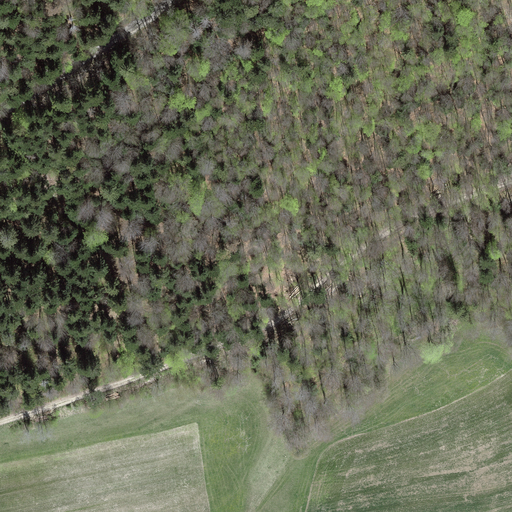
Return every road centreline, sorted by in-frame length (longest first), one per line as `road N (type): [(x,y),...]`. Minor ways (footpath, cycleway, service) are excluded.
road 1 (track): [(0,424),(222,350),(277,324),(340,271),(411,229),(511,187)]
road 2 (unclassified): [(0,103),(172,0)]
